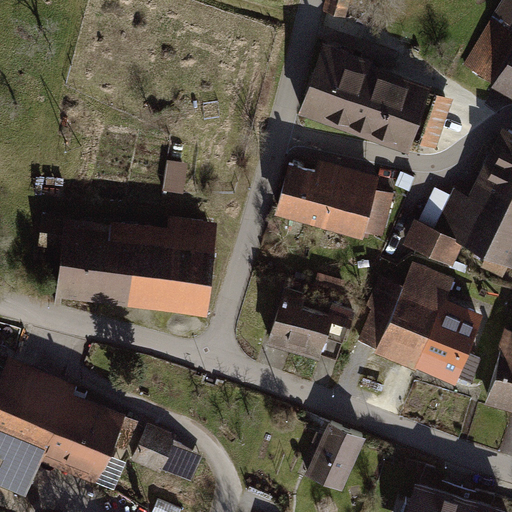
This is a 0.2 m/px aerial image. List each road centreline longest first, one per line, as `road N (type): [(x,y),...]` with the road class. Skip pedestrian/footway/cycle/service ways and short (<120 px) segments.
road 1 (residential): [(212,357),(511,469)]
road 2 (residential): [(511,117),(440,163),(282,129)]
road 3 (residential): [(212,357),(282,129)]
road 4 (unclassified): [(0,300),(212,357)]
road 5 (residential): [(282,129),(314,0)]
